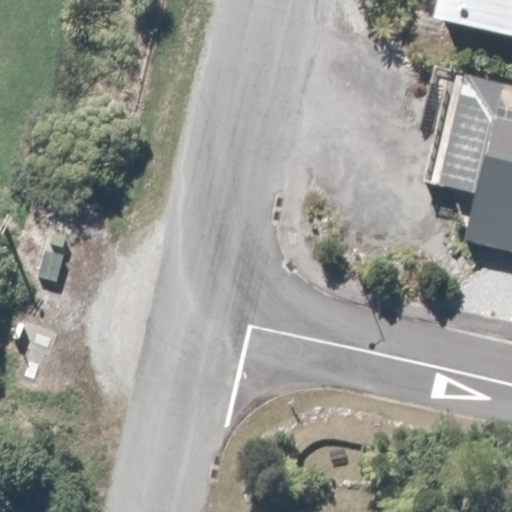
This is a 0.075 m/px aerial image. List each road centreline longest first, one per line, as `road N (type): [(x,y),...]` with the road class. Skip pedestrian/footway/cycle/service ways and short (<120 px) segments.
road 1 (residential): [(225,326),(302,0)]
road 2 (residential): [(511,404),(225,326)]
road 3 (residential): [(184,511),(225,326)]
